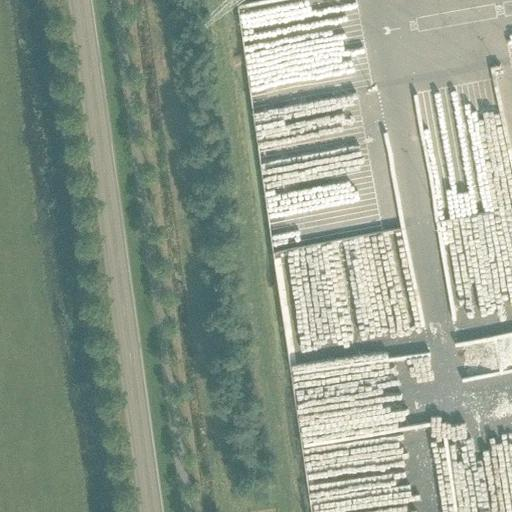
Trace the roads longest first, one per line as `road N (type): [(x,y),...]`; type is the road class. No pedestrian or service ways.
road 1 (tertiary): [(151,511),(81,0)]
road 2 (unknown): [(308,131),(411,98),(498,0)]
